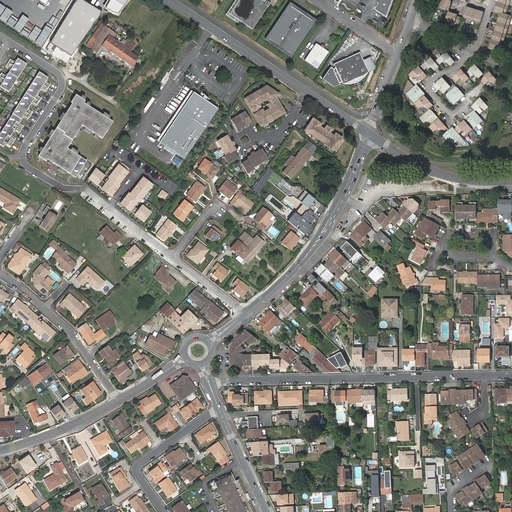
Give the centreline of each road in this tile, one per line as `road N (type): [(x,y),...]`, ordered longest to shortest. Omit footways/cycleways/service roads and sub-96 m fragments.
road 1 (residential): [(483,377),(208,382)]
road 2 (tertiary): [(167,0),(350,119)]
road 3 (residential): [(361,151),(313,247),(245,313)]
road 4 (residential): [(119,400),(69,331),(0,274)]
road 5 (residential): [(165,511),(138,464),(218,408)]
road 6 (residential): [(8,41),(62,81),(22,155)]
road 7 (tertiary): [(511,181),(436,172),(385,144)]
road 8 (tertiary): [(0,450),(119,400)]
